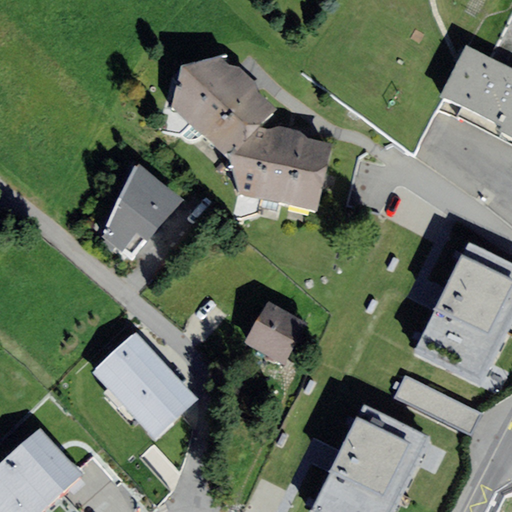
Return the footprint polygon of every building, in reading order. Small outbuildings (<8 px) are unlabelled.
[(511,20),(493,61),(465,47),(441,97),(449,101),(443,112),(511,145),(511,20)] [(240,196),(318,211),(333,145),(308,139),(302,132),(279,126),(269,130),(258,126),(276,109),(259,93),(255,82),(238,67),(228,64),(220,56),(182,66),(171,107),(230,156),(240,196)] [(138,165),(120,199),(159,229),(184,199),(138,165)] [(149,241),(159,229),(120,199),(104,236),(123,252),(136,232),(149,241)] [(511,320),(511,263),(468,242),(413,353),(480,386),(511,320)] [(269,301),(245,343),(285,365),(308,323),(269,301)] [(136,333),(93,373),(155,439),(198,399),(136,333)] [(406,374),(396,395),(472,433),(483,412),(406,374)] [(454,397),(479,407),(485,392),(460,382),(454,397)] [(364,405),(310,511),(392,511),(429,437),(364,405)] [(38,428),(0,464),(0,511),(43,511),(83,475),(38,428)]
